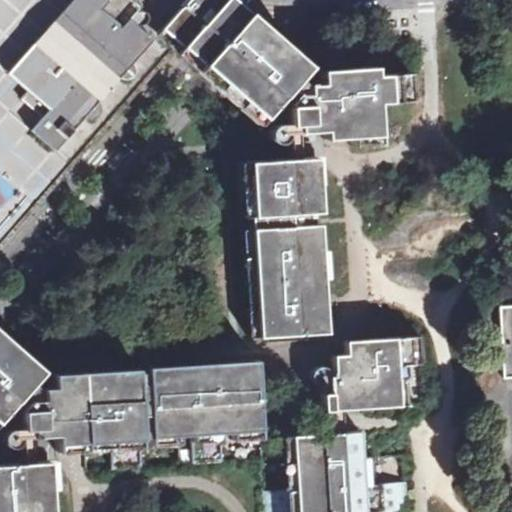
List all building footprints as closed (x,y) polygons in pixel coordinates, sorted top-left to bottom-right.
[(0,251),(1,251),(42,204),(91,149),(181,47),(219,0),(31,0),(0,36),(0,251)] [(176,6),(158,27),(181,47),(190,55),(208,71),(229,89),(232,92),(261,117),(288,87),(292,90),(282,101),(283,118),(279,118),(276,118),(274,119),(272,121),(271,123),(270,125),(270,129),(272,131),(274,133),(276,134),(280,134),(282,133),(284,131),(286,128),(288,128),(289,141),(290,153),(241,156),(252,332),(329,327),(318,151),(300,152),(300,141),(299,128),(327,127),(327,132),(353,131),(354,140),(382,138),(379,97),(405,96),(403,66),(378,68),(377,60),(322,63),(323,78),(303,79),(297,75),(308,62),(278,35),(257,17),(238,0),(237,0),(181,0),(181,1),(184,3),(179,9),(176,6)] [(511,50),(491,52),(495,120),(511,118),(511,50)] [(344,341),(345,354),(346,374),(348,404),(348,409),(356,408),(406,405),(404,365),(420,364),(418,336),(371,339),(345,340),(344,341)] [(0,414),(16,396),(20,400),(11,411),(12,428),(8,428),(5,428),(2,429),(0,431),(0,440),(0,441),(2,443),(5,444),(8,444),(11,443),(13,441),(14,438),(17,438),(18,463),(0,464),(0,511),(50,511),(47,461),(29,463),(27,438),(55,437),(56,451),(72,450),(111,448),(112,468),(140,467),(139,446),(152,445),(192,442),(193,463),(221,461),(219,441),(232,440),(260,438),(256,363),(68,375),(51,376),(52,388),(31,389),(27,385),(38,372),(17,354),(2,340),(0,337),(0,414)] [(377,511),(406,510),(404,482),(375,484),(373,457),(361,458),(359,432),(360,432),(360,431),(282,436),(286,490),(264,491),(265,511),(377,511)]
